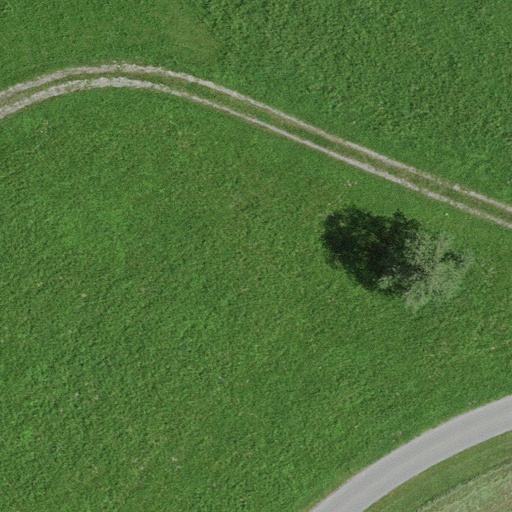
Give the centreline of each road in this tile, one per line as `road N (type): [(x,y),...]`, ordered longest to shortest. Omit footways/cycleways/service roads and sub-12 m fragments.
road 1 (track): [(511,220),(194,88),(120,75),(42,87),(0,108)]
road 2 (unclassified): [(511,420),(452,440),(341,511)]
